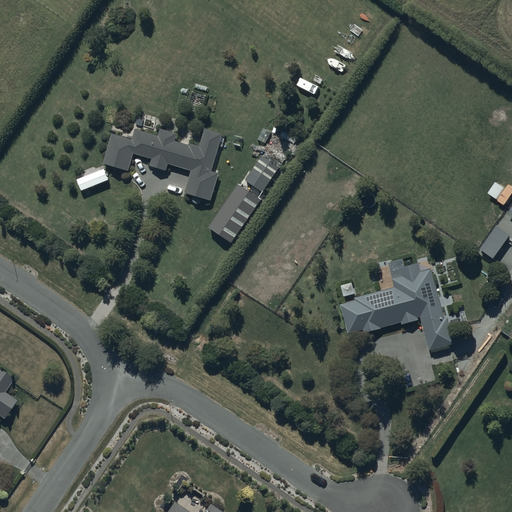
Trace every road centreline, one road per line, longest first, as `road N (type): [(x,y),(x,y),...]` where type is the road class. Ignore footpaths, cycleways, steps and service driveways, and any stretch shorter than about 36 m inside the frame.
road 1 (residential): [(119,379),(191,398),(360,503),(393,509)]
road 2 (residential): [(0,269),(103,348),(119,379)]
road 3 (residential): [(119,379),(104,418),(40,511)]
